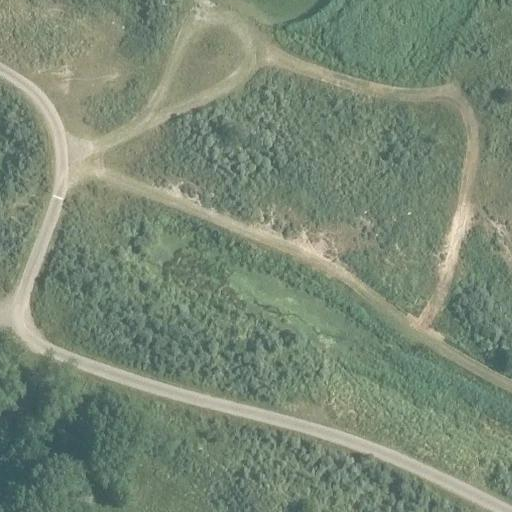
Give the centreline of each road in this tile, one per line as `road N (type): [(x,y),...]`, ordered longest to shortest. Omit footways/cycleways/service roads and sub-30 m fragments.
road 1 (track): [(0,68),(44,103),(64,164),(248,71),(247,56),(465,110)]
road 2 (track): [(508,511),(377,450),(149,386),(0,325)]
road 3 (track): [(247,56),(246,41),(230,24),(209,20),(178,36),(149,119)]
